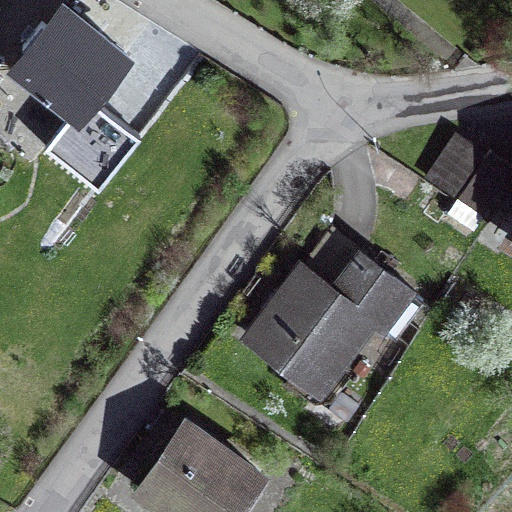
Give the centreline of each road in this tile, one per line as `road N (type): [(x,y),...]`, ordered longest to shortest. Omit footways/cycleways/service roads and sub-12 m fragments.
road 1 (residential): [(340,118),(30,511)]
road 2 (residential): [(159,0),(340,118)]
road 3 (residential): [(340,118),(511,97)]
